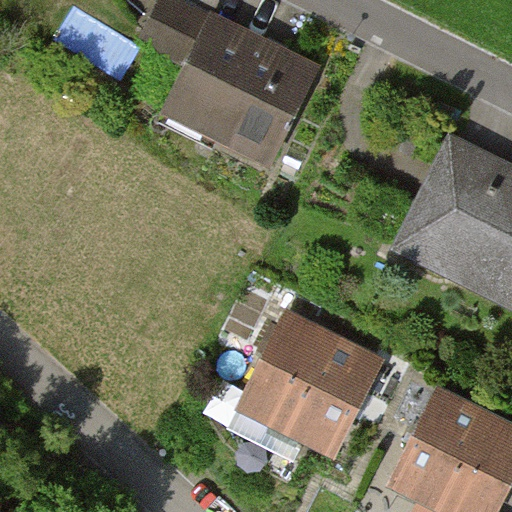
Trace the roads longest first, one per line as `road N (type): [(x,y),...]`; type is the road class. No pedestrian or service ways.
road 1 (residential): [(0,347),(178,511)]
road 2 (residential): [(511,75),(327,0)]
